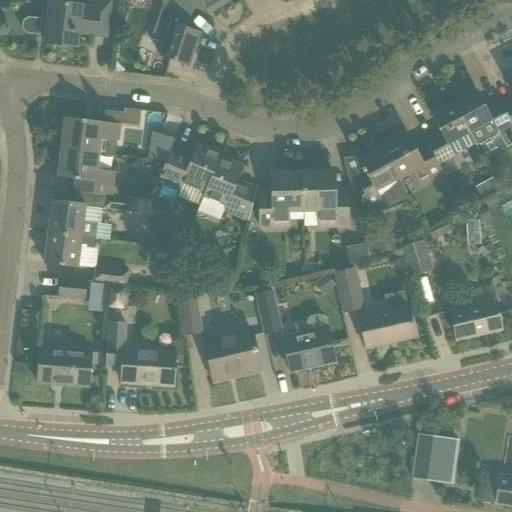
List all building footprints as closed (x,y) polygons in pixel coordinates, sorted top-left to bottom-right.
[(55,47),(64,49),(67,47),(76,48),(78,33),(106,36),(110,0),(91,0),(91,7),(49,2),(47,20),(30,18),(26,18),(23,21),(21,25),(22,29),(24,32),(28,34),(39,36),(39,34),(45,34),(44,44),(53,45),(55,47)] [(158,0),(163,4),(153,35),(164,38),(158,56),(188,66),(199,34),(187,30),(184,29),(186,24),(184,22),(193,12),(194,11),(181,0),(158,0)] [(181,0),(194,11),(202,4),(207,13),(228,0),(181,0)] [(511,124),(511,77),(505,82),(511,95),(511,100),(502,106),(511,124)] [(455,102),(453,103),(475,144),(476,146),(497,135),(497,134),(503,131),(511,125),(511,124),(502,106),(499,100),(485,108),(475,89),(467,93),(465,91),(455,97),(455,102)] [(428,145),(439,165),(455,157),(454,155),(475,144),(453,103),(438,111),(437,109),(429,113),(439,133),(425,140),(428,145)] [(61,150),(100,155),(101,139),(119,141),(121,125),(120,125),(123,122),(124,113),(105,111),(103,123),(65,118),(61,150)] [(149,160),(165,162),(170,150),(174,139),(152,133),(150,152),(149,160)] [(407,134),(382,147),(399,180),(412,173),(419,187),(443,174),(439,165),(428,145),(416,151),(413,146),(407,134)] [(166,162),(158,182),(162,184),(179,191),(181,185),(203,194),(202,198),(219,157),(221,154),(197,144),(191,158),(170,150),(165,162),(166,162)] [(354,180),(352,181),(362,198),(364,204),(367,209),(380,203),(384,211),(392,209),(401,205),(410,201),(399,180),(382,147),(358,160),(365,174),(354,180)] [(104,195),(121,197),(115,187),(114,188),(115,173),(98,170),(100,155),(61,150),(58,178),(76,180),(74,192),(77,192),(104,195)] [(202,198),(197,212),(220,221),(223,213),(247,223),(251,208),(256,189),(237,181),(243,167),(219,157),(202,198)] [(319,212),(319,227),(347,227),(347,191),(333,191),(333,172),(302,173),(303,212),(319,212)] [(258,193),(259,228),(288,228),(288,213),(303,212),(302,173),(271,174),(272,192),(258,193)] [(492,179),(485,182),(491,194),(498,190),(492,180),(492,179)] [(102,209),(112,210),(135,213),(137,200),(121,197),(104,195),(102,209)] [(51,201),(47,232),(95,238),(97,224),(83,222),(85,206),(76,204),(71,204),(51,201)] [(447,224),(429,234),(432,241),(451,231),(447,224)] [(63,266),(77,267),(80,244),(87,245),(86,248),(94,249),(95,239),(109,241),(109,240),(47,232),(43,263),(63,266)] [(372,243),(366,245),(369,258),(397,248),(393,234),(371,242),(372,243)] [(403,249),(412,276),(431,270),(423,243),(403,249)] [(365,244),(346,248),(349,265),(369,258),(366,245),(365,244)] [(95,268),(93,282),(126,285),(127,284),(128,272),(95,268)] [(335,273),(344,313),(365,308),(355,268),(335,273)] [(326,275),(314,284),(323,295),(335,286),(326,275)] [(82,300),(84,300),(86,282),(79,281),(60,279),(58,297),(78,300),(82,300)] [(104,284),(86,282),(84,300),(82,300),(81,315),(102,317),(102,313),(104,284)] [(448,311),(455,341),(502,330),(495,302),(494,302),(492,291),(472,295),(475,305),(448,311)] [(255,296),(265,335),(280,331),(271,292),(255,296)] [(179,296),(185,336),(201,333),(195,294),(179,296)] [(358,318),(365,349),(414,338),(407,307),(387,311),(358,318)] [(282,339),(289,372),(334,362),(327,329),(326,329),(325,320),(316,315),(309,317),(304,325),(306,333),(282,339)] [(121,383),(172,386),(175,352),(130,349),(130,345),(124,344),(125,324),(109,323),(106,366),(122,367),(121,383)] [(203,340),(213,383),(260,372),(250,329),(203,340)] [(175,348),(175,364),(182,365),(183,348),(175,348)] [(36,383),(89,387),(90,367),(91,353),(59,350),(39,349),(36,383)] [(417,434),(410,479),(439,483),(446,438),(417,434)] [(511,478),(484,474),(480,502),(511,506),(511,478)]
